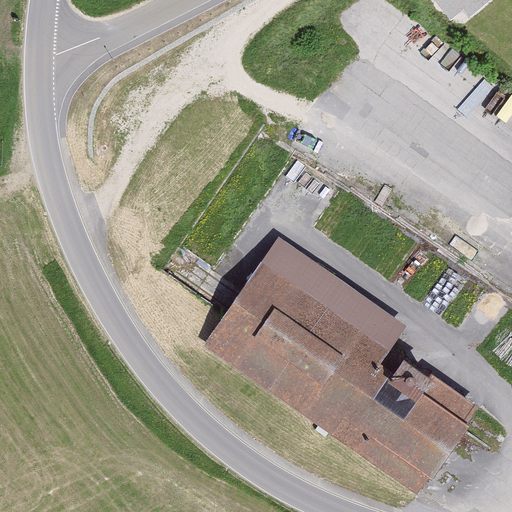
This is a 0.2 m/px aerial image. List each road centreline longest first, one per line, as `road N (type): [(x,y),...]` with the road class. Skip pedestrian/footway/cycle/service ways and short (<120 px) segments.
road 1 (secondary): [(341,511),(261,474),(186,410),(108,306),(76,243),(52,167),(38,50)]
road 2 (track): [(76,243),(190,68),(281,0)]
road 3 (residential): [(38,50),(84,44),(185,0)]
